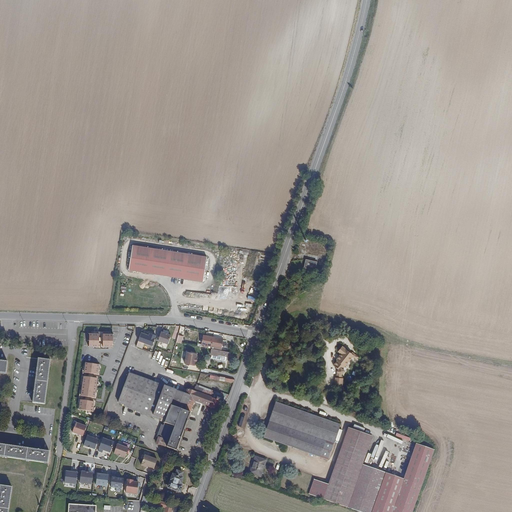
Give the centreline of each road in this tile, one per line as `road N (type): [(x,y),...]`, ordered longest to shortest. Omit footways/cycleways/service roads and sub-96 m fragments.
road 1 (secondary): [(255,335),(366,0)]
road 2 (residential): [(75,318),(59,452),(148,475)]
road 3 (secondary): [(193,511),(255,335)]
road 4 (residential): [(75,318),(195,322),(255,335)]
